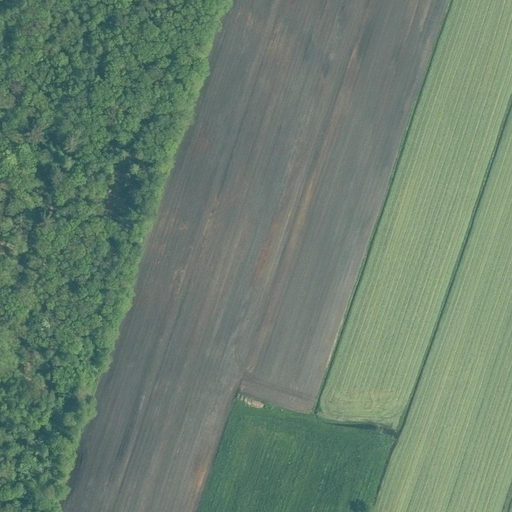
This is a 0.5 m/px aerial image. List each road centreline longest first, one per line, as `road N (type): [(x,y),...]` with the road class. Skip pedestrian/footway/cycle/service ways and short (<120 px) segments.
road 1 (track): [(0,346),(113,0)]
road 2 (tertiary): [(0,123),(42,0)]
